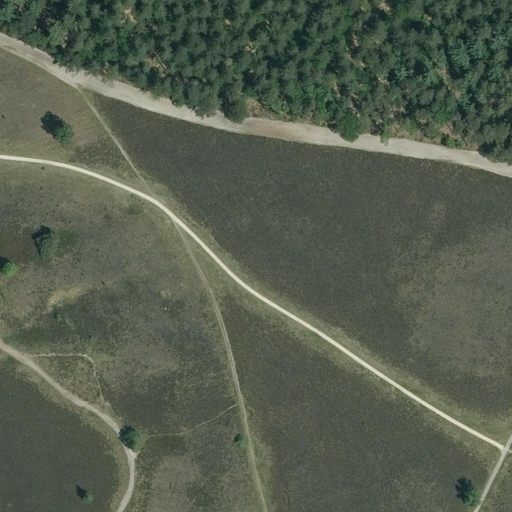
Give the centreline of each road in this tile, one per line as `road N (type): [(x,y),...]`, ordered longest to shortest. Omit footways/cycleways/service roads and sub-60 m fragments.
road 1 (track): [(511,168),(224,121),(135,98),(0,38)]
road 2 (track): [(385,0),(333,67),(244,102),(224,121)]
